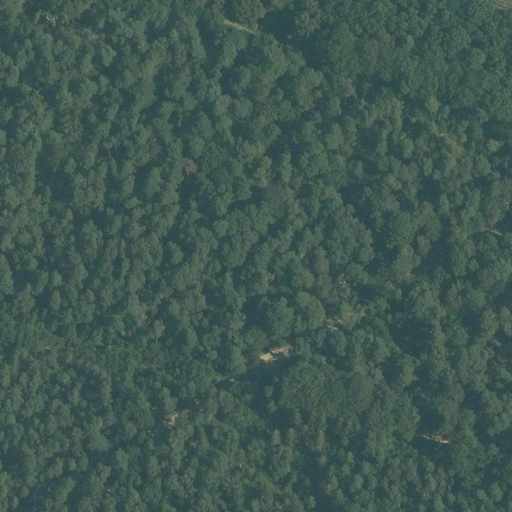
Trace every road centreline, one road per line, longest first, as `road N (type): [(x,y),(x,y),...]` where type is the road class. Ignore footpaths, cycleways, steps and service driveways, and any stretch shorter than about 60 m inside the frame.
road 1 (unclassified): [(26,511),(511,224)]
road 2 (track): [(43,347),(367,418),(511,465)]
